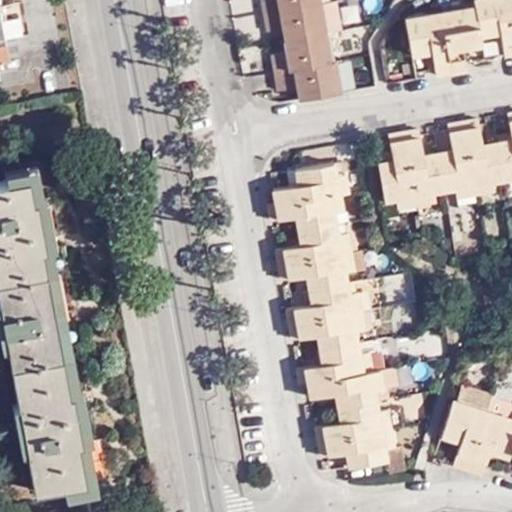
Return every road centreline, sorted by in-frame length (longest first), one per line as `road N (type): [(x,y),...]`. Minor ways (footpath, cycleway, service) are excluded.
road 1 (tertiary): [(210,511),(112,0)]
road 2 (residential): [(309,508),(237,138)]
road 3 (residential): [(511,88),(237,138)]
road 4 (residential): [(309,508),(379,491),(511,503)]
road 5 (residential): [(211,0),(237,138)]
